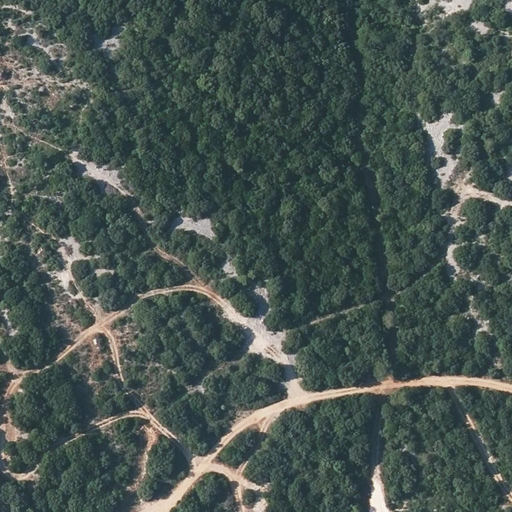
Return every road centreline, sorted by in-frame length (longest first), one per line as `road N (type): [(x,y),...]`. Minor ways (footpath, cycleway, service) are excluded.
road 1 (track): [(0,487),(37,472),(71,440),(141,409),(169,406),(262,340),(421,280),(450,244),(465,192),(511,202)]
road 2 (track): [(383,511),(378,435),(393,334),(359,146),(363,70),(353,44),(354,0)]
road 3 (track): [(158,511),(233,429),(297,401),(412,383),(511,387)]
road 4 (track): [(297,401),(290,366),(216,298),(184,287),(150,293),(25,373),(0,370)]
road 5 (track): [(242,478),(151,425),(117,373),(103,325)]
road 6 (track): [(455,384),(511,502)]
